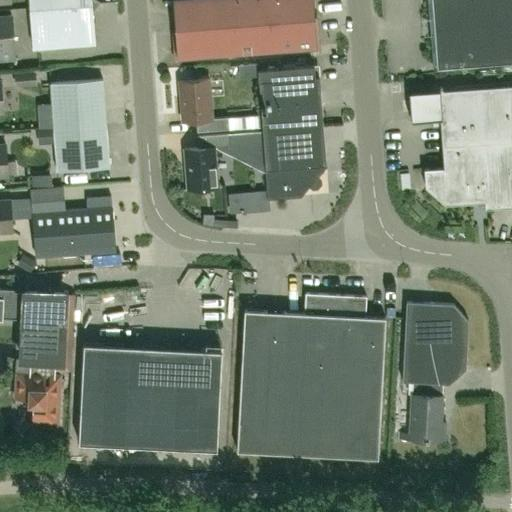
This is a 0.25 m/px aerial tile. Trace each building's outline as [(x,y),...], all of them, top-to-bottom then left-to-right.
[(317,46),(313,0),(173,0),(178,57),(317,46)] [(511,0),(431,0),(437,66),(511,60),(511,0)] [(92,10),(99,2),(31,7),(34,47),(95,43),(92,10)] [(0,59),(15,58),(12,14),(0,15),(0,59)] [(228,129),(262,126),(262,128),(323,123),(319,75),(315,76),(314,66),(258,70),(261,114),(228,116),(228,129)] [(54,126),(106,122),(103,78),(51,82),(54,126)] [(212,118),(209,78),(179,80),(182,120),(196,119),(197,131),(228,129),(228,116),(212,118)] [(511,205),(511,84),(410,92),(412,122),(431,120),(432,128),(441,127),(444,167),(424,169),(425,186),(445,203),(484,200),(485,207),(511,205)] [(106,122),(54,126),(57,170),(110,166),(106,122)] [(231,148),(265,166),(268,198),(301,195),(326,165),(323,123),(262,128),(263,130),(230,133),(230,145),(231,148)] [(230,145),(230,133),(198,135),(199,147),(185,148),(188,188),(218,186),(214,146),(230,145)] [(6,143),(0,143),(0,176),(9,175),(6,143)] [(11,199),(0,199),(0,231),(13,231),(11,199)] [(112,206),(33,212),(36,256),(116,250),(112,206)] [(0,315),(2,315),(24,317),(22,356),(22,358),(31,358),(30,372),(17,372),(16,398),(29,399),(29,403),(33,403),(32,424),(13,423),(12,438),(58,441),(61,374),(55,373),(55,369),(56,360),(62,360),(65,293),(26,290),(26,291),(14,291),(15,288),(0,287),(0,315)] [(146,291),(122,293),(123,305),(147,302),(146,291)] [(237,450),(378,457),(386,316),(366,315),(367,295),(306,292),(305,312),(245,309),(237,450)] [(409,433),(400,433),(399,437),(445,440),(446,421),(442,421),(443,394),(442,394),(443,382),(449,383),(466,368),(469,320),(453,303),(407,300),(402,380),(413,381),(412,393),(411,393),(409,433)] [(84,342),(79,441),(217,448),(222,349),(84,342)]
